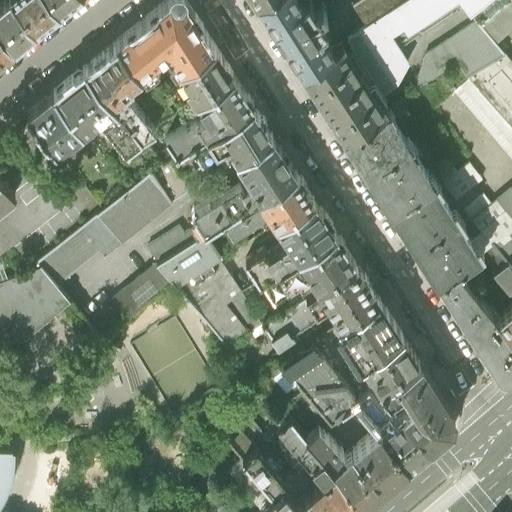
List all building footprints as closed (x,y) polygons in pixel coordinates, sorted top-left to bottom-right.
[(0,0),(0,11),(26,44),(48,26),(27,0),(15,0),(14,2),(12,0),(0,0)] [(27,0),(48,26),(73,7),(67,0),(27,0)] [(168,49),(181,68),(213,43),(184,0),(162,0),(115,38),(140,73),(168,49)] [(333,47),(302,0),(257,0),(301,67),(333,47)] [(403,0),(366,25),(342,41),(376,95),(399,82),(408,63),(391,36),(404,27),(408,33),(459,0),(460,0),(478,23),(505,0),(403,0)] [(358,0),(352,4),(366,25),(403,0),(358,0)] [(511,0),(505,0),(478,23),(498,43),(511,32),(511,0)] [(0,64),(26,44),(0,11),(0,64)] [(429,55),(413,92),(459,63),(470,76),(506,52),(498,43),(478,23),(429,55)] [(115,38),(84,64),(141,140),(152,131),(121,93),(129,87),(126,83),(140,73),(115,38)] [(342,41),(333,47),(301,67),(345,135),(385,108),(376,95),(342,41)] [(187,87),(196,101),(232,72),(213,43),(181,68),(192,84),(187,87)] [(511,59),(506,52),(470,76),(472,78),(511,124),(511,59)] [(84,64),(53,89),(81,130),(97,117),(125,152),(141,140),(84,64)] [(159,141),(169,157),(252,102),(232,72),(196,101),(203,112),(159,141)] [(454,92),(511,159),(511,124),(472,78),(454,92)] [(58,149),(81,130),(53,89),(27,110),(58,149)] [(230,148),(237,155),(271,133),(252,102),(169,157),(147,171),(168,204),(187,191),(177,176),(220,148),(223,152),(230,148)] [(432,181),(385,108),(345,135),(352,146),(384,196),(391,207),(432,181)] [(206,229),(224,217),(296,170),(275,139),(271,133),(237,155),(235,156),(239,162),(250,179),(242,183),(240,179),(211,198),(208,194),(194,203),(192,210),(200,221),(195,224),(200,232),(206,229)] [(0,172),(5,178),(15,169),(0,151),(0,172)] [(483,179),(468,163),(457,173),(452,167),(439,177),(443,185),(457,199),(483,179)] [(269,210),(276,220),(313,196),(296,170),(224,217),(233,231),(258,214),(262,215),(269,210)] [(147,171),(103,203),(121,238),(168,204),(147,171)] [(0,172),(0,202),(15,191),(5,178),(0,172)] [(479,253),(432,181),(391,207),(398,217),(427,262),(438,279),(457,268),(479,253)] [(511,186),(499,198),(511,214),(511,186)] [(511,214),(499,198),(492,202),(485,193),(466,209),(507,261),(511,266),(511,214)] [(257,280),(260,279),(335,230),(313,196),(276,220),(288,237),(264,253),(260,248),(243,259),(257,280)] [(37,254),(42,260),(57,279),(98,246),(103,252),(121,238),(103,203),(37,254)] [(228,343),(261,321),(241,291),(244,289),(220,251),(206,229),(200,232),(190,239),(180,223),(149,243),(156,258),(108,297),(125,315),(170,275),(187,296),(228,343)] [(309,271),(318,284),(354,260),(335,230),(260,279),(271,295),(285,285),(284,283),(298,274),(301,277),(309,271)] [(0,333),(23,333),(71,292),(57,279),(42,260),(34,263),(0,277),(0,333)] [(327,300),(341,322),(378,297),(354,260),(318,284),(263,320),(278,343),(293,331),(292,330),(319,312),(319,309),(318,306),(327,300)] [(511,290),(511,305),(498,318),(511,334),(511,266),(507,261),(494,273),(509,291),(511,290)] [(511,372),(511,334),(498,318),(457,268),(438,279),(497,370),(511,372)] [(345,338),(359,358),(401,333),(378,297),(341,322),(333,329),(341,340),(345,338)] [(46,344),(44,344),(46,352),(68,349),(63,315),(42,318),(46,344)] [(419,359),(401,333),(359,358),(379,385),(419,359)] [(280,360),(333,416),(351,402),(357,397),(310,340),(280,360)] [(412,403),(403,410),(429,444),(451,424),(454,413),(419,359),(379,385),(377,386),(387,399),(401,387),(412,403)] [(367,390),(357,397),(351,402),(371,427),(386,415),(367,390)] [(403,410),(384,426),(407,462),(429,444),(403,410)] [(312,459),(324,449),(308,430),(293,413),(280,424),(312,459)] [(381,422),(347,451),(320,420),(308,430),(324,449),(334,461),(362,501),(407,462),(384,426),(381,422)] [(0,500),(1,499),(9,483),(13,468),(15,445),(0,445),(0,500)] [(302,494),(257,445),(244,455),(276,491),(288,505),(302,494)] [(330,511),(348,511),(362,501),(334,461),(324,449),(312,459),(324,474),(312,485),(330,511)] [(302,494),(288,505),(293,511),(330,511),(312,485),(302,494)] [(202,501),(211,511),(235,511),(216,489),(202,501)] [(293,511),(288,505),(276,491),(258,506),(263,511),(293,511)]
